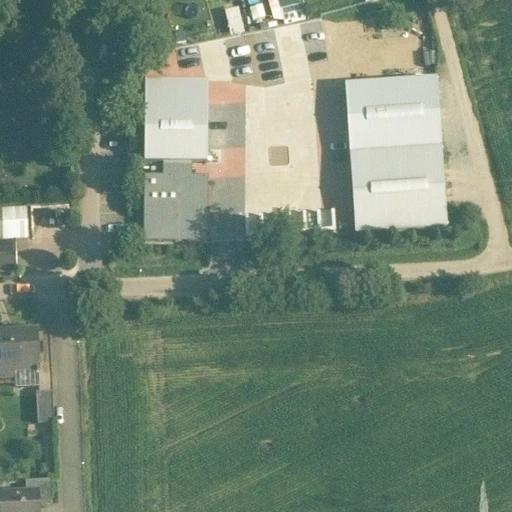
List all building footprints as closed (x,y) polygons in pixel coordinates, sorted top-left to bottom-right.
[(272,0),(277,18),(298,13),(294,0),(272,0)] [(237,9),(225,11),(229,36),(241,34),(237,9)] [(345,89),(350,158),(442,152),(437,82),(345,89)] [(164,168),(191,168),(307,169),(307,146),(313,146),(314,129),(307,129),(307,102),(227,101),(227,103),(227,128),(165,127),(145,127),(145,168),(164,168)] [(145,113),(165,114),(165,103),(145,103),(145,113)] [(165,114),(165,127),(227,128),(227,103),(165,103),(165,114)] [(350,158),(355,238),(447,232),(442,152),(350,158)] [(191,168),(164,168),(164,180),(145,180),(144,244),(206,245),(207,180),(190,180),(191,168)] [(27,210),(0,210),(0,275),(5,275),(4,243),(28,243),(27,210)] [(37,334),(0,336),(0,380),(15,379),(14,374),(39,373),(37,334)] [(52,395),(36,396),(37,426),(54,426),(52,395)] [(51,483),(25,484),(25,496),(37,496),(38,506),(52,506),(51,483)] [(25,496),(0,497),(0,511),(38,511),(38,506),(37,496),(25,496)]
